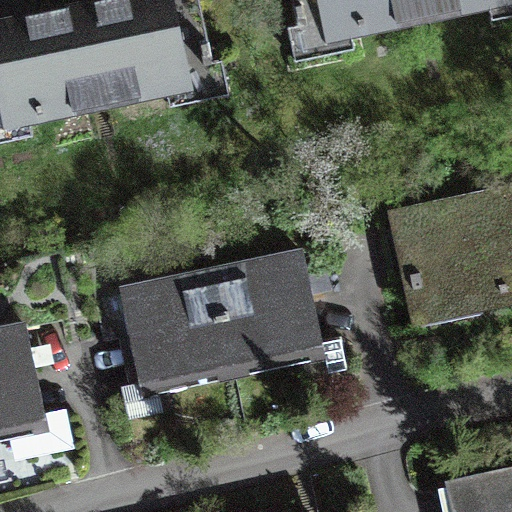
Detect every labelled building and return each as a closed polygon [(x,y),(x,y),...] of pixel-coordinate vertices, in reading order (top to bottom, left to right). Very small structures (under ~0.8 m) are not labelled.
[(109,0),(0,22),(0,118),(207,75),(191,0),(109,0)] [(298,0),(306,36),(479,0),(298,0)] [(511,191),(398,216),(423,332),(494,317),(488,291),(511,285),(511,191)] [(233,361),(214,273),(175,281),(169,252),(90,268),(99,311),(125,305),(140,378),(121,382),(128,419),(177,409),(169,374),(233,361)] [(214,273),(233,361),(294,348),(301,382),(348,372),(340,334),(324,338),(307,254),(214,273)] [(0,332),(0,424),(15,422),(22,456),(72,445),(64,407),(44,412),(26,327),(0,332)] [(511,511),(511,473),(442,489),(446,511),(511,511)]
